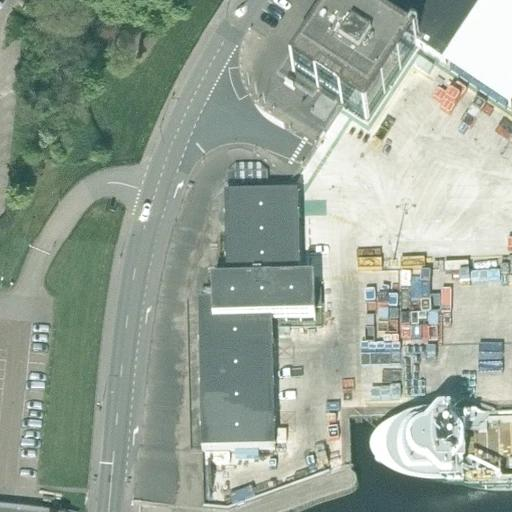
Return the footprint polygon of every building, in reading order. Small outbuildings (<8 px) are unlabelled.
[(367,122),(368,123),(369,122),(370,118),(386,96),(387,94),(402,71),(403,69),(415,51),(417,49),(417,48),(443,66),(486,0),(341,0),(340,2),(327,24),(325,27),(311,48),(308,52),(295,70),(293,73),(294,74),(297,76),(319,90),(320,90),(322,91),(324,92),(320,98),(327,103),(335,108),(339,102),(340,103),(342,104),(343,105),(365,120),(367,122)] [(511,0),(486,0),(443,66),(510,110),(511,107),(511,0)] [(227,175),(227,187),(268,186),(268,174),(260,166),(235,167),(227,175)] [(299,198),(299,195),(294,195),(294,198),(226,199),(228,286),(213,286),(214,305),(199,305),(202,455),(203,455),(276,454),(273,324),(316,323),(315,284),(301,284),(299,219),(299,198)] [(449,302),(449,289),(431,288),(431,301),(449,302)]
